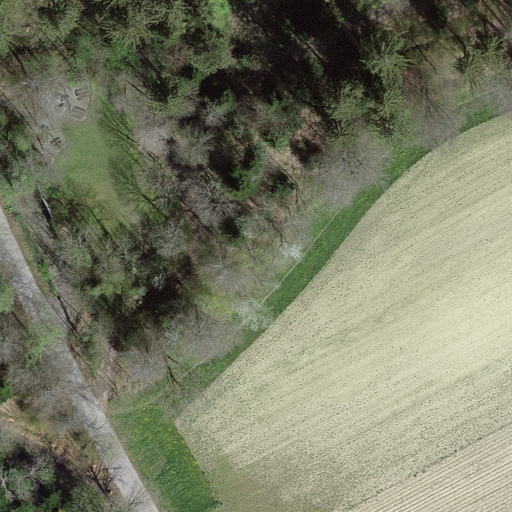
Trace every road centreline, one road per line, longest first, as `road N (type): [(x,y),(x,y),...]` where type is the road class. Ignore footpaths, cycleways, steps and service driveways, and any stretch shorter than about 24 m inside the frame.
road 1 (track): [(435,0),(405,39),(337,93),(200,261),(122,326),(93,415)]
road 2 (unclassified): [(0,210),(146,511)]
road 3 (track): [(426,0),(228,105)]
